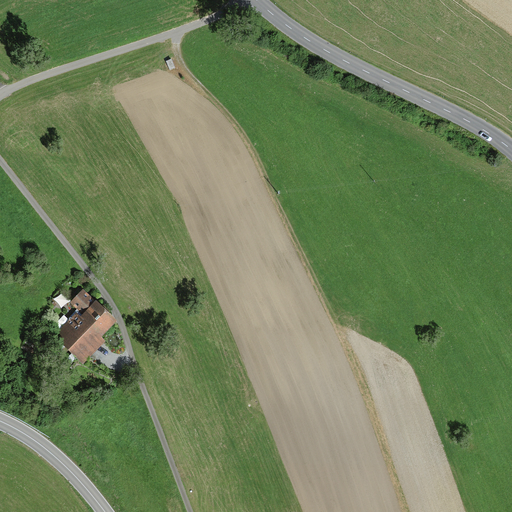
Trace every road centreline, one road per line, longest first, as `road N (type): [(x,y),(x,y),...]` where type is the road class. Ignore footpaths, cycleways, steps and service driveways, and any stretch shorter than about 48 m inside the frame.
road 1 (track): [(400,507),(353,364),(249,147),(191,77)]
road 2 (track): [(0,160),(110,306),(189,511)]
road 3 (tertiary): [(256,0),(314,44),(511,149)]
road 4 (track): [(0,95),(243,0)]
road 5 (tertiary): [(103,511),(41,444),(0,420)]
